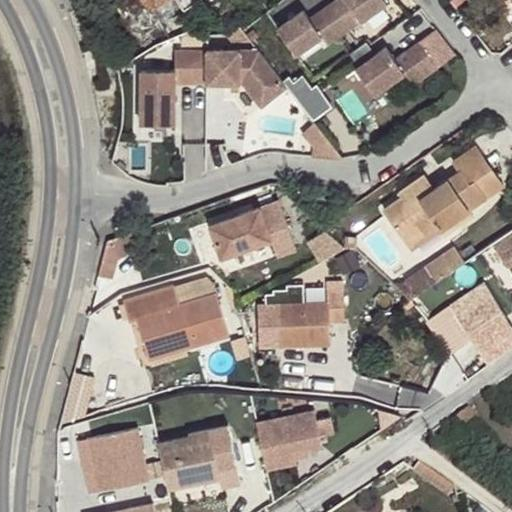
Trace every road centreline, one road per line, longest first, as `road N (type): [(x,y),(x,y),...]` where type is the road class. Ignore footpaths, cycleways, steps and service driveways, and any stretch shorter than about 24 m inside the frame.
road 1 (residential): [(63,209),(279,166),(367,172),(496,87)]
road 2 (tertiary): [(63,209),(24,409),(20,511)]
road 3 (tertiary): [(21,6),(40,35),(59,112),(63,209)]
road 4 (residential): [(411,435),(298,511)]
road 5 (residential): [(511,511),(411,435)]
road 6 (residential): [(511,360),(411,435)]
